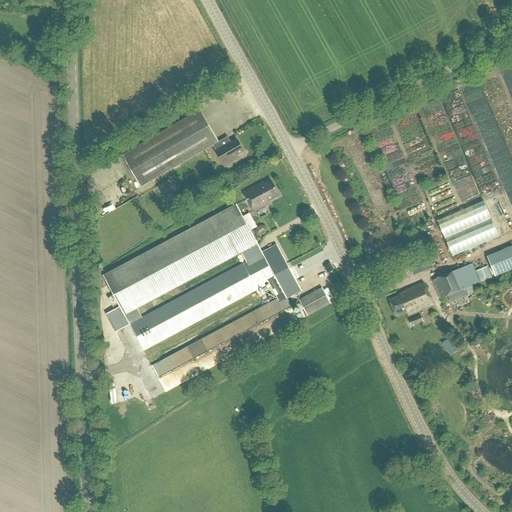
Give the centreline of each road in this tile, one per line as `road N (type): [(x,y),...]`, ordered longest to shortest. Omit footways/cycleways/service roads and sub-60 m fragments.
road 1 (tertiary): [(88,511),(70,0)]
road 2 (tertiary): [(474,511),(445,479),(404,404),(337,241),(288,150)]
road 3 (unclassified): [(288,150),(511,31)]
road 4 (tertiary): [(288,150),(207,0)]
